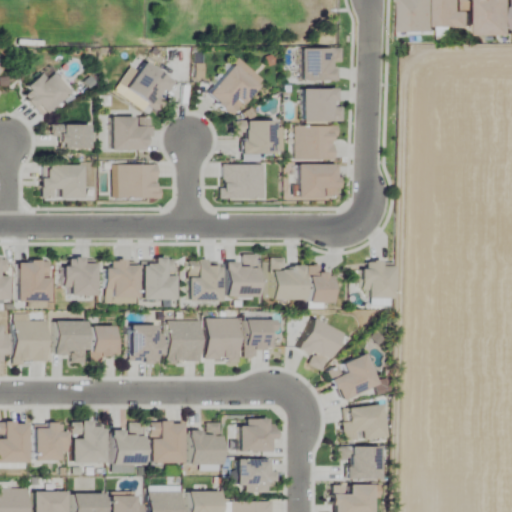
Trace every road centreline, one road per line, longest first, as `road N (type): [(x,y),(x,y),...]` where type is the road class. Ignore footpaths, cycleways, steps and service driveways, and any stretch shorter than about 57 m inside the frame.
road 1 (residential): [(0,227),(361,223)]
road 2 (residential): [(297,396),(0,396)]
road 3 (residential): [(361,223),(371,0)]
